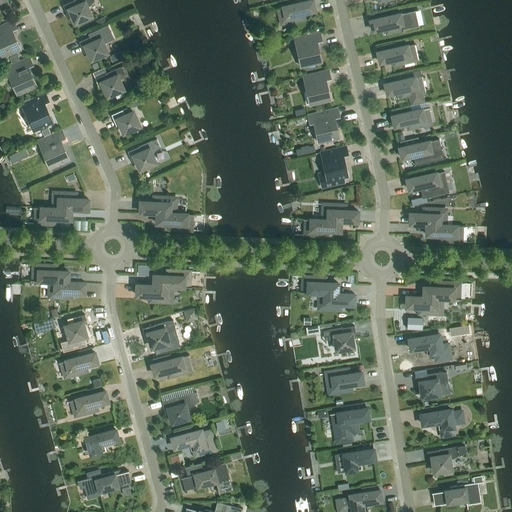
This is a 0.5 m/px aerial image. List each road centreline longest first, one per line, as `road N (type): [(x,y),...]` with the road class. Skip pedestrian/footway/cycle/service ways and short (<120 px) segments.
road 1 (residential): [(154,511),(156,483),(107,305),(111,266)]
road 2 (residential): [(112,228),(111,181),(31,0)]
road 3 (residential): [(380,239),(383,196),(337,0)]
road 4 (residential): [(406,511),(377,322),(382,277)]
road 5 (residential): [(363,257),(132,247)]
